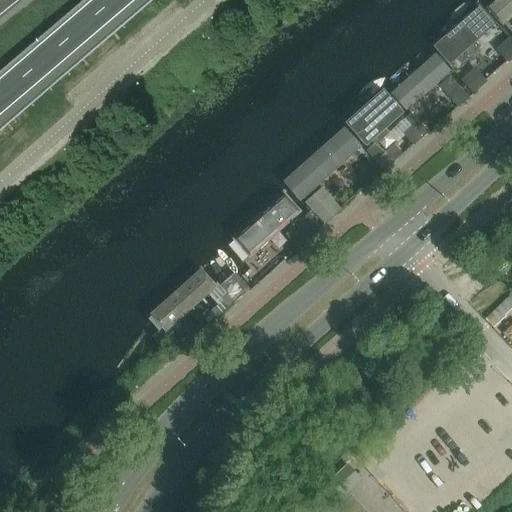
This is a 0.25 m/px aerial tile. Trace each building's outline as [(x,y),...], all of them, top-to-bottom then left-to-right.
[(511,0),(506,0),(494,11),(509,27),(511,24),(511,0)] [(440,50),(456,69),(502,30),(486,11),(440,50)] [(393,90),(410,109),(452,72),(435,53),(393,90)] [(469,98),(451,76),(451,77),(449,75),(442,82),(443,84),(439,87),(458,108),(469,98)] [(372,148),(409,114),(391,94),(354,128),(372,148)] [(415,146),(428,134),(418,123),(419,122),(411,114),(405,119),(413,128),(404,136),(415,146)] [(303,203),(364,148),(345,126),(283,182),(303,203)] [(384,154),(375,147),(369,153),(377,162),(367,171),(376,181),(395,164),(385,153),(384,154)] [(305,203),(326,225),(342,210),(322,187),(305,203)] [(240,275),(306,217),(292,201),(226,260),(240,275)] [(169,335),(222,290),(207,273),(154,318),(169,335)] [(221,287),(236,304),(251,290),(236,273),(221,287)] [(364,479),(359,475),(348,463),(324,487),(339,503),(364,479)]
